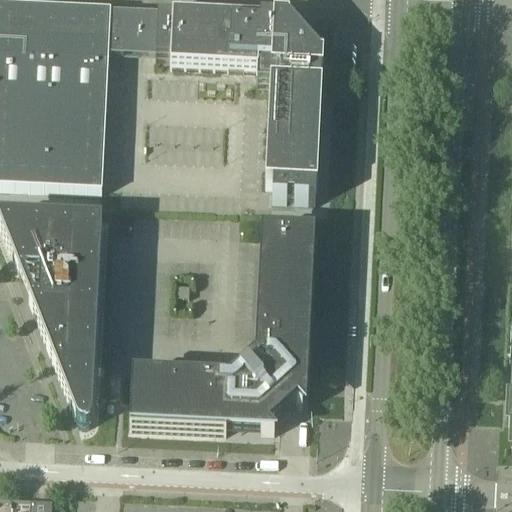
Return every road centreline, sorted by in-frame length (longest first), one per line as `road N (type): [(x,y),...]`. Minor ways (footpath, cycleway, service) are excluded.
road 1 (tertiary): [(437,493),(462,2)]
road 2 (tertiary): [(399,0),(375,490)]
road 3 (unclassified): [(375,490),(0,472)]
